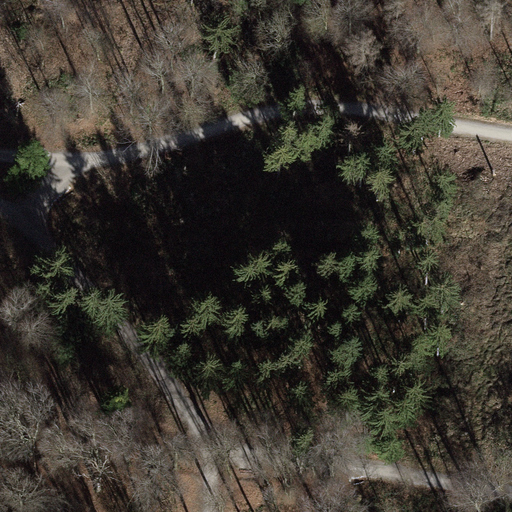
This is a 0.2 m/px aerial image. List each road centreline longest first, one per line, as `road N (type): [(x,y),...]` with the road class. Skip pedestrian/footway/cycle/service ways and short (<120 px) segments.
road 1 (track): [(0,157),(86,160),(158,148),(262,112),(336,106),(511,134)]
road 2 (track): [(0,207),(107,301),(181,394),(211,448),(214,511)]
road 3 (track): [(511,495),(211,448)]
